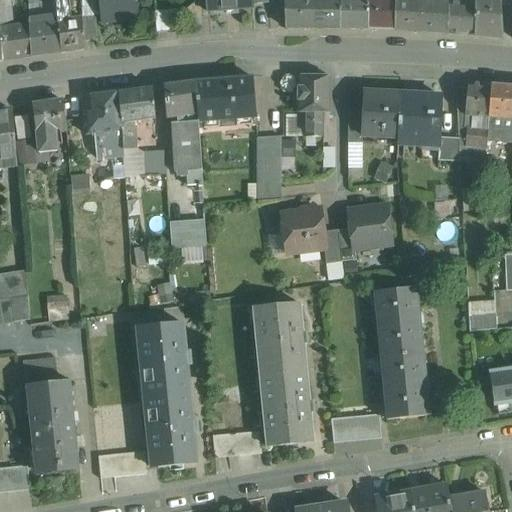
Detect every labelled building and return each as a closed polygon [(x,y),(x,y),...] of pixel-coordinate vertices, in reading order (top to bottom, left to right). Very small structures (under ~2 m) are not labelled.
[(30,21),(29,22),(30,26),(32,58),(62,53),(57,0),(50,0),(52,18),(42,20),(30,21)] [(68,0),(57,0),(62,53),(84,50),(84,42),(83,18),(70,20),(68,0)] [(99,0),(102,23),(139,19),(137,2),(138,2),(138,0),(99,0)] [(230,11),(228,0),(206,0),(208,13),(209,13),(209,12),(230,11)] [(228,0),(230,11),(250,9),(251,10),(250,0),(228,0)] [(300,29),(298,0),(284,0),(286,28),(300,29)] [(298,0),(300,29),(313,29),(312,0),(298,0)] [(340,0),(312,0),(313,29),(340,29),(340,0)] [(340,0),(340,29),(368,30),(367,0),(340,0)] [(367,0),(368,30),(395,30),(395,0),(367,0)] [(395,0),(395,30),(421,32),(422,0),(421,0),(395,0)] [(448,2),(433,1),(433,0),(421,0),(422,0),(421,32),(448,34),(448,2)] [(449,2),(448,2),(448,34),(474,36),(474,0),(462,0),(463,3),(449,2)] [(500,0),(474,0),(474,36),(502,38),(500,0)] [(5,2),(0,2),(0,28),(0,30),(3,62),(32,58),(30,26),(14,28),(10,1),(5,2)] [(40,5),(29,6),(30,21),(42,20),(40,5)] [(95,18),(83,18),(84,42),(97,41),(95,18)] [(330,77),(298,77),(297,113),(304,113),(304,138),(324,138),(324,114),(329,114),(330,77)] [(252,78),(195,83),(198,123),(255,119),(252,78)] [(195,83),(164,87),(167,119),(184,117),(184,124),(198,123),(195,83)] [(491,86),(468,84),(467,89),(464,129),(467,129),(467,128),(473,128),(473,117),(488,118),(491,86)] [(511,87),(491,86),(488,118),(511,119),(511,87)] [(467,89),(456,88),(459,140),(459,147),(465,147),(467,129),(464,129),(467,89)] [(152,89),(118,93),(121,124),(132,123),(155,119),(152,89)] [(121,131),(121,124),(118,93),(89,98),(89,111),(85,111),(87,137),(96,135),(121,131)] [(400,94),(363,93),(362,122),(361,137),(362,137),(398,138),(400,94)] [(442,97),(400,94),(398,138),(397,144),(420,145),(420,147),(438,148),(439,148),(440,139),(442,97)] [(63,101),(33,106),(36,131),(37,131),(39,153),(57,151),(55,129),(67,127),(63,101)] [(13,111),(0,112),(0,170),(17,167),(13,111)] [(362,122),(348,122),(348,144),(362,145),(362,137),(361,137),(362,122)] [(132,123),(121,124),(121,131),(123,150),(137,149),(135,129),(132,123)] [(184,124),(174,125),(177,173),(181,172),(201,171),(198,123),(184,124)] [(473,128),(467,128),(467,129),(465,147),(486,149),(488,130),(473,128)] [(508,131),(488,130),(486,149),(507,150),(508,131)] [(123,150),(121,131),(96,135),(98,160),(123,158),(123,150)] [(281,137),(257,139),(257,185),(281,183),(281,137)] [(459,140),(440,139),(439,148),(438,148),(438,161),(460,162),(459,147),(459,140)] [(295,170),(295,141),(284,141),(283,169),(295,170)] [(164,152),(151,152),(153,175),(166,175),(164,152)] [(201,171),(181,172),(181,178),(186,178),(187,186),(198,185),(198,187),(202,187),(201,171)] [(386,206),(352,211),(354,226),(350,227),(350,229),(353,249),(354,249),(375,246),(375,248),(392,246),(386,206)] [(321,211),(281,216),(282,221),(278,226),(279,235),(284,239),(287,254),(324,249),(326,248),(324,233),(321,211)] [(204,221),(169,224),(171,250),(206,247),(204,221)] [(350,229),(338,231),(342,263),(356,261),(354,249),(353,249),(350,229)] [(338,231),(324,233),(326,248),(324,249),(326,265),(342,263),(338,231)] [(342,263),(326,265),(328,281),(344,279),(342,263)] [(26,271),(0,274),(0,301),(11,299),(28,296),(26,271)] [(417,288),(374,292),(380,357),(424,352),(417,288)] [(29,321),(28,296),(11,299),(15,323),(29,321)] [(67,297),(47,299),(48,318),(56,317),(56,322),(68,320),(67,297)] [(11,299),(0,301),(0,325),(15,323),(11,299)] [(260,378),(307,375),(304,345),(307,345),(306,334),(303,334),(300,304),(253,309),(260,378)] [(496,314),(468,316),(469,333),(497,330),(496,314)] [(144,398),(190,395),(187,365),(190,365),(189,353),(186,353),(183,324),(137,328),(144,398)] [(424,352),(380,357),(387,421),(430,417),(424,352)] [(53,359),(24,362),(26,386),(56,383),(53,359)] [(511,370),(491,374),(496,407),(511,404),(511,370)] [(307,375),(260,378),(267,448),(314,443),(311,414),(314,414),(313,402),(310,403),(307,375)] [(31,427),(75,423),(70,381),(56,383),(26,386),(31,427)] [(190,395),(144,398),(151,467),(197,463),(194,434),(197,434),(196,422),(193,422),(190,395)] [(379,416),(332,420),(334,444),(381,439),(379,416)] [(75,423),(31,427),(36,469),(80,464),(75,423)] [(259,433),(212,437),(215,460),(262,455),(259,433)] [(145,452),(98,456),(101,479),(147,474),(145,452)] [(28,466),(0,469),(0,492),(30,490),(28,466)] [(446,486),(411,492),(414,511),(451,511),(449,500),(446,486)] [(414,511),(411,492),(375,499),(377,511),(414,511)] [(489,511),(486,493),(449,500),(451,511),(489,511)]
